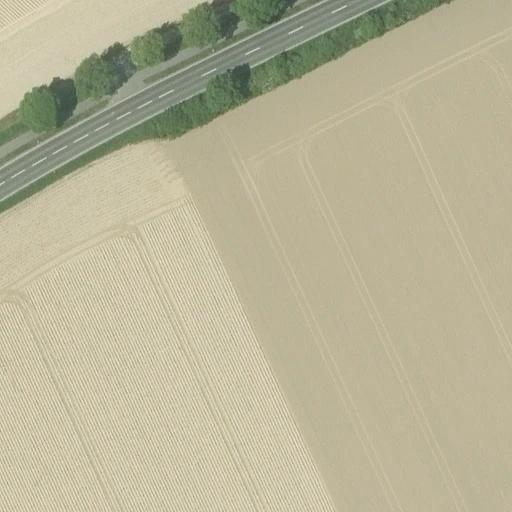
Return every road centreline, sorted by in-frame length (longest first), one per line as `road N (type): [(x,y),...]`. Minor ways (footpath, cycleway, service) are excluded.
road 1 (secondary): [(0,188),(365,0)]
road 2 (track): [(138,111),(124,60),(245,0)]
road 3 (track): [(124,60),(0,130)]
